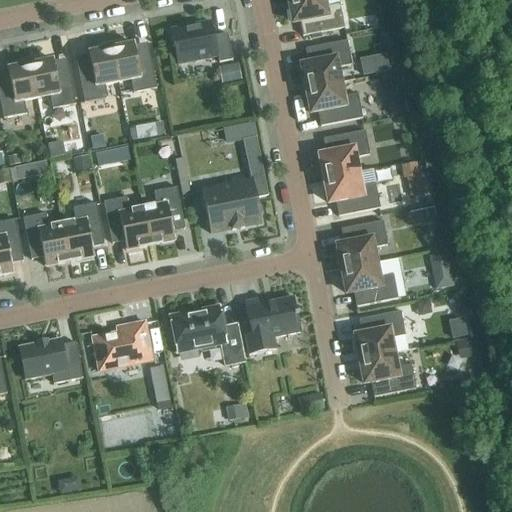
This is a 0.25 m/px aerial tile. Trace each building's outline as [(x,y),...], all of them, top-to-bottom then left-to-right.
[(323,0),(291,0),(287,1),(292,25),(299,23),(302,38),(344,30),(339,6),(325,8),(323,0)] [(170,32),(176,66),(217,58),(218,65),(232,62),(227,36),(214,38),(211,24),(170,32)] [(110,44),(118,85),(131,82),(133,95),(156,91),(148,50),(134,53),(133,46),(127,47),(127,46),(127,44),(124,44),(120,43),(117,43),(113,43),(110,44)] [(305,91),(340,84),(337,70),(351,67),(346,43),(305,51),(308,66),(301,67),(305,91)] [(105,87),(118,85),(110,44),(106,45),(103,46),(100,47),(96,49),(93,51),(94,52),(94,53),(88,54),(90,62),(76,64),(84,105),(107,100),(105,87)] [(29,60),(37,101),(50,98),(52,111),(75,106),(67,66),(54,69),(52,61),(46,63),(46,62),(46,60),(43,60),(39,59),(36,59),(32,60),(29,60)] [(24,103),(37,101),(29,60),(25,61),(22,62),(19,63),(16,65),(13,67),(13,68),(14,69),(7,70),(9,78),(0,79),(0,103),(3,121),(26,116),(24,103)] [(343,99),(340,84),(305,91),(310,115),(317,114),(320,129),(362,120),(357,96),(343,99)] [(366,115),(397,113),(394,87),(364,90),(366,115)] [(318,157),(323,181),(358,174),(355,160),(369,157),(364,133),(322,141),(325,156),(318,157)] [(55,156),(68,153),(65,138),(51,142),(55,156)] [(261,225),(256,200),(268,198),(256,139),(242,142),(251,186),(228,191),(227,187),(201,193),(210,236),(231,231),(231,233),(243,230),(243,229),(261,225)] [(94,163),(133,162),(132,144),(93,145),(94,163)] [(358,174),(323,181),(328,205),(335,204),(338,219),(380,211),(375,186),(371,171),(358,174)] [(423,175),(405,179),(410,198),(427,194),(423,175)] [(142,210),(150,248),(174,243),(172,234),(185,231),(176,189),(153,194),(156,207),(142,210)] [(150,248),(142,210),(129,212),(126,199),(103,204),(112,246),(124,243),(126,253),(150,248)] [(62,226),(69,264),(93,259),(91,250),(104,247),(96,206),(73,210),(75,223),(62,226)] [(69,264),(62,226),(48,229),(46,216),(23,220),(31,262),(43,259),(45,269),(69,264)] [(0,277),(13,275),(11,266),(23,263),(15,222),(0,224),(0,277)] [(387,247),(382,223),(340,231),(343,246),(336,247),(341,272),(376,265),(373,250),(387,247)] [(446,255),(428,258),(435,291),(453,287),(446,255)] [(378,279),(376,265),(341,272),(346,296),(353,294),(356,309),(397,301),(393,276),(378,279)] [(262,306),(261,301),(244,304),(251,337),(244,338),(248,358),(275,352),(273,341),(300,335),(293,300),(262,306)] [(172,331),(168,332),(170,344),(174,343),(177,355),(198,351),(203,354),(213,352),(216,347),(220,346),(224,368),(244,365),(236,327),(222,330),(218,309),(202,313),(202,316),(190,318),(189,315),(170,319),(172,331)] [(354,338),(359,362),(393,355),(391,341),(405,338),(400,313),(358,322),(361,336),(354,338)] [(453,336),(467,337),(469,316),(455,314),(453,336)] [(92,340),(99,375),(153,364),(145,324),(116,330),(117,336),(111,337),(111,336),(92,340)] [(60,341),(19,350),(25,382),(51,377),(53,386),(82,380),(75,344),(61,347),(60,341)] [(359,362),(363,386),(370,385),(373,399),(415,391),(410,367),(396,370),(393,355),(359,362)] [(173,406),(172,364),(156,365),(157,407),(173,406)] [(229,408),(236,424),(250,418),(242,402),(229,408)]
